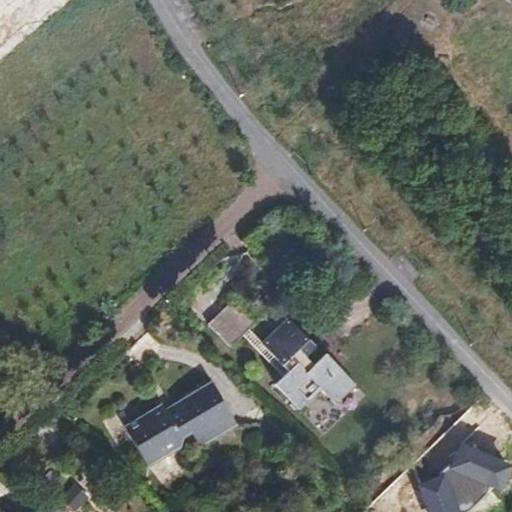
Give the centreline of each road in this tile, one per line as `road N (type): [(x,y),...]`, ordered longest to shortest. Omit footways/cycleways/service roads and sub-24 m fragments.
road 1 (residential): [(0,425),(278,167)]
road 2 (residential): [(511,409),(278,167)]
road 3 (residential): [(278,167),(202,74),(162,0)]
